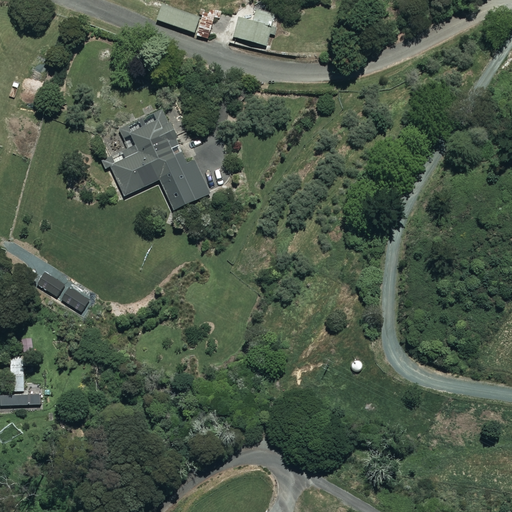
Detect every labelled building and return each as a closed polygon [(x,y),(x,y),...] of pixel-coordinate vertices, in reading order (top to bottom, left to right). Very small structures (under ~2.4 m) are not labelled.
[(199,17),(163,5),(158,20),(194,31),(199,17)] [(197,35),(209,38),(214,17),(220,18),(222,10),(204,6),(197,35)] [(269,33),(275,35),(278,27),(271,26),(275,14),(257,8),(253,20),(240,17),(239,19),(234,36),(266,45),(269,33)] [(185,156),(163,109),(120,128),(130,150),(109,160),(125,195),(161,179),(174,208),(209,193),(194,159),(187,162),(185,156)] [(134,301),(120,295),(113,311),(127,317),(134,301)] [(24,359),(10,359),(10,392),(24,392),(24,359)]
